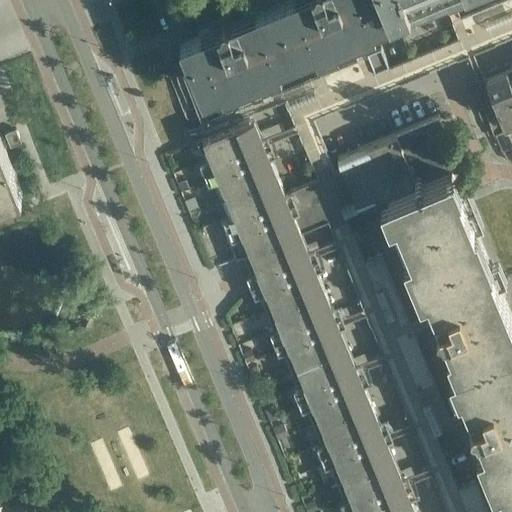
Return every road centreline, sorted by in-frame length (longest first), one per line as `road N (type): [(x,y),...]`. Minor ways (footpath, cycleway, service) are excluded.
road 1 (tertiary): [(272,511),(66,0)]
road 2 (tertiary): [(33,10),(247,511)]
